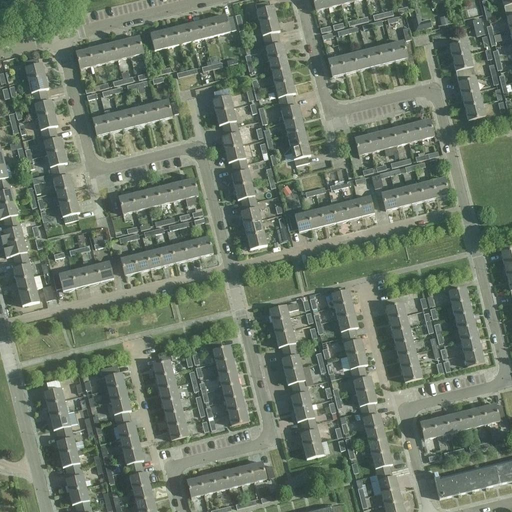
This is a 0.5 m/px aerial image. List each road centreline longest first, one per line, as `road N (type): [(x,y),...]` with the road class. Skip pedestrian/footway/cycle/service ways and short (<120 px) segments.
road 1 (residential): [(425,511),(404,414),(509,384),(463,212)]
road 2 (residential): [(228,270),(196,150),(110,170),(89,157),(60,36)]
road 3 (residential): [(463,212),(433,94),(344,114),(327,110),(299,0)]
road 4 (residential): [(179,511),(168,470),(273,443),(228,270)]
road 5 (residential): [(228,270),(463,212)]
road 6 (residential): [(0,326),(228,270)]
road 7 (residential): [(60,36),(208,0)]
road 8 (residential): [(35,469),(0,326)]
